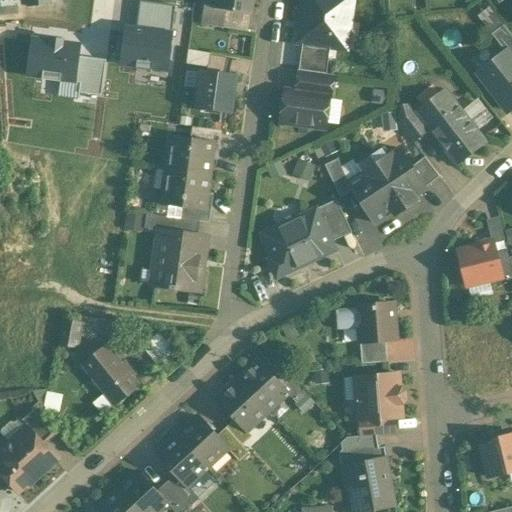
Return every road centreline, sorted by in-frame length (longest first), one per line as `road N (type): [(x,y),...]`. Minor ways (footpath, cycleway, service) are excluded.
road 1 (residential): [(271,0),(226,293),(230,331)]
road 2 (unclassified): [(41,511),(230,331)]
road 3 (unclassified): [(230,331),(424,243)]
road 4 (unclassified): [(424,243),(436,418)]
road 5 (unclassified): [(424,243),(511,158)]
